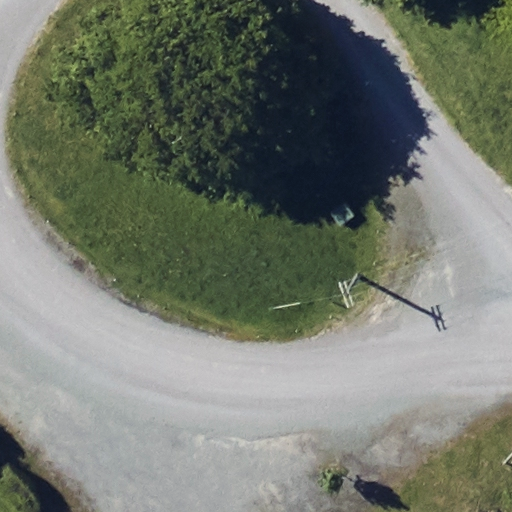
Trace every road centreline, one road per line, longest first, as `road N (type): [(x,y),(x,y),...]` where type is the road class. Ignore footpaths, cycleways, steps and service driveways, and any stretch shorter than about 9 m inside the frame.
road 1 (unknown): [(511,349),(416,376),(128,381),(36,333),(0,297)]
road 2 (unknown): [(511,199),(338,0)]
